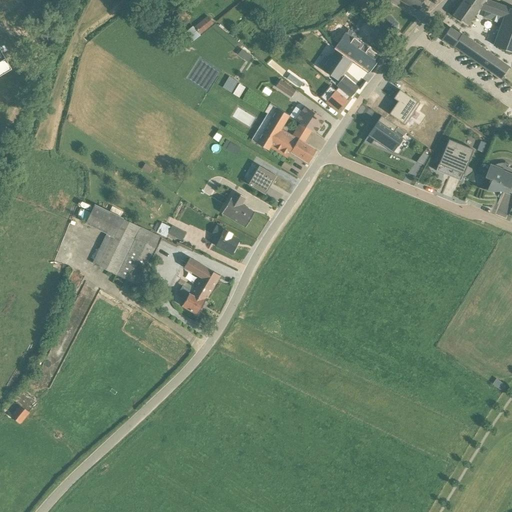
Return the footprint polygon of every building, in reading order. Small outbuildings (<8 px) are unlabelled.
[(422,0),(399,0),(417,10),(422,0)] [(511,9),(485,0),(462,0),(451,16),(466,26),(478,9),(484,12),(481,18),(499,24),(492,45),(511,52),(511,9)] [(389,32),(392,31),(395,35),(399,31),(396,28),(397,25),(386,13),(378,20),(389,32)] [(183,34),(190,43),(199,36),(199,35),(213,23),(207,16),(193,27),(192,26),(183,34)] [(499,79),(508,66),(460,33),(459,35),(448,27),(440,39),(452,48),(452,47),(499,79)] [(369,72),(379,56),(345,33),(334,48),(369,72)] [(251,57),(241,49),(237,54),(247,62),(251,57)] [(329,81),(349,98),(358,88),(343,76),(353,62),(334,49),(320,69),(336,81),(334,82),(330,79),(329,81)] [(0,74),(10,68),(0,50),(0,74)] [(310,65),(304,73),(325,89),(330,82),(310,65)] [(232,78),(223,72),(220,77),(229,83),(225,90),(237,97),(238,97),(244,87),(232,79),(232,78)] [(279,80),(274,87),(290,97),(295,90),(279,80)] [(337,88),(325,102),(336,112),(346,100),(348,97),(337,88)] [(388,114),(404,125),(419,104),(398,90),(392,98),(397,101),(388,114)] [(307,163),(315,150),(303,143),(311,131),(299,123),(291,135),(281,128),(288,116),(269,103),(264,112),(266,114),(250,140),(254,142),(267,150),(269,147),(286,158),(289,152),(307,163)] [(323,119),(303,106),(300,110),(294,107),(289,116),(294,119),(294,120),(314,133),(323,119)] [(373,127),(363,141),(397,155),(401,150),(402,151),(408,142),(393,132),(397,127),(380,116),(373,127)] [(472,150),(472,149),(447,139),(434,171),(459,181),(472,150)] [(504,191),(511,193),(511,167),(511,168),(510,167),(510,165),(508,163),(500,163),(492,165),(489,164),(484,177),(490,180),(486,190),(493,191),(498,190),(504,191)] [(275,176),(258,166),(247,184),(264,194),(275,176)] [(234,191),(221,213),(244,227),(253,212),(241,205),(245,198),(234,191)] [(91,263),(138,286),(162,237),(94,204),(89,213),(85,211),(82,218),(86,220),(84,223),(105,234),(91,263)] [(160,222),(156,232),(173,241),(174,238),(181,241),(185,233),(171,225),(170,227),(160,222)] [(232,234),(215,225),(210,235),(214,237),(210,243),(231,255),(239,239),(231,235),(232,234)] [(193,315),(196,316),(200,310),(199,309),(219,276),(188,257),(182,267),(199,277),(193,287),(183,282),(177,293),(185,298),(181,305),(194,313),(193,315)] [(29,412),(19,404),(10,416),(19,424),(29,412)]
